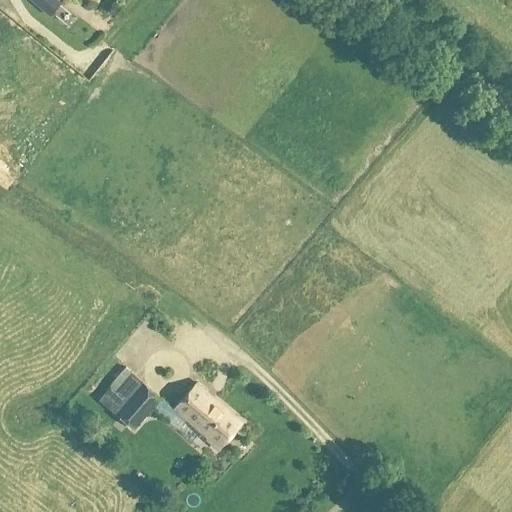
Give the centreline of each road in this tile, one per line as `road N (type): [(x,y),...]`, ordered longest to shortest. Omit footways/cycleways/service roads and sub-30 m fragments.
road 1 (residential): [(0,177),(196,318)]
road 2 (tertiary): [(511,96),(384,0)]
